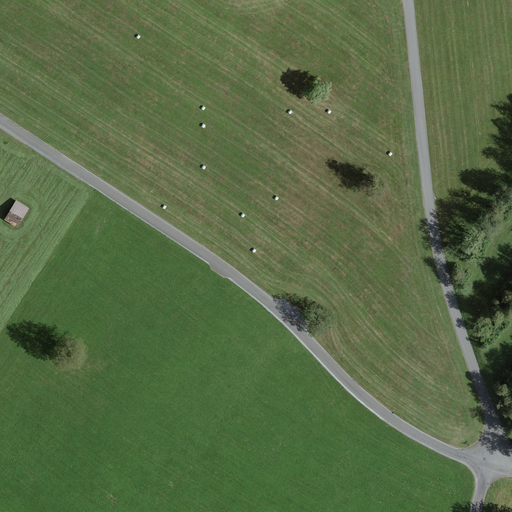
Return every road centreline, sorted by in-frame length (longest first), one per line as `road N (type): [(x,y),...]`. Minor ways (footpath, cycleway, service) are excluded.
road 1 (unclassified): [(487,463),(435,445),(383,411),(233,273),(0,119)]
road 2 (residential): [(487,463),(496,431),(435,237),(408,0)]
